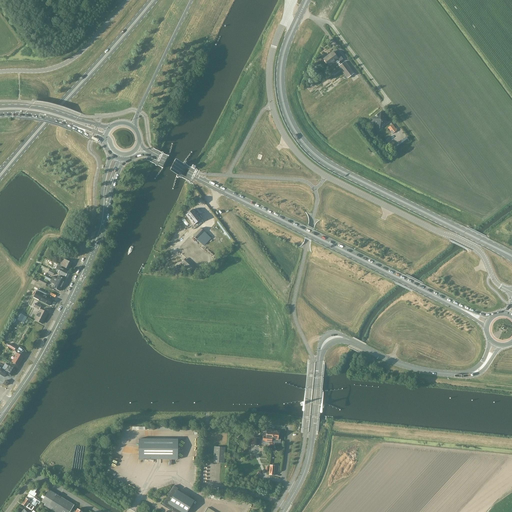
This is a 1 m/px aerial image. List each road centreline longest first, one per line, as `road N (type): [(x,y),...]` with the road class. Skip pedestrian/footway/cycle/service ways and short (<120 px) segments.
road 1 (unclassified): [(290,7),(268,84),(294,150),(325,176),(472,246),(511,292)]
road 2 (primary): [(284,48),(282,104),(308,149),(511,256)]
road 3 (primary): [(186,172),(467,312)]
road 4 (primary): [(1,414),(78,280),(103,200)]
road 5 (primary): [(0,178),(155,0)]
road 6 (primary): [(149,0),(0,171)]
road 7 (unclassified): [(282,511),(307,459),(322,343),(334,336),(353,342)]
road 8 (unclassified): [(126,0),(66,62),(0,71)]
road 9 (unclassified): [(485,363),(463,375),(428,371),(353,342)]
road 10 (primary): [(132,126),(192,0)]
